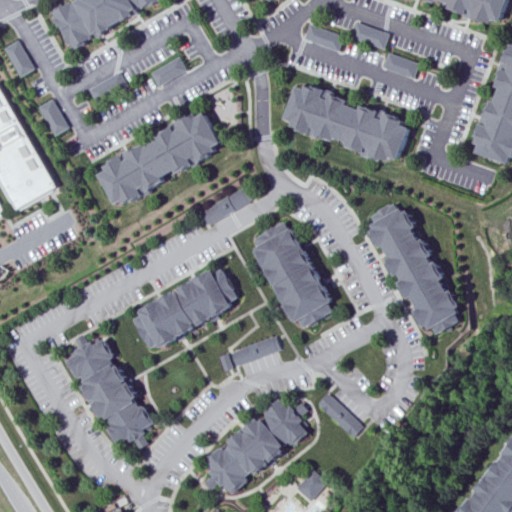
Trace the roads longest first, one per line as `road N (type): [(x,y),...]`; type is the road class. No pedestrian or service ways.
road 1 (residential): [(146,511),(145,496),(170,457),(253,381),(321,357),(381,412),(409,370),(406,348),(328,214),(282,194),(31,342),(104,463),(145,496)]
road 2 (residential): [(5,0),(85,140),(285,30),(317,0)]
road 3 (residential): [(285,30),(292,43),(454,103),(471,55),(325,0)]
road 4 (residential): [(214,0),(259,78),(261,140),(282,194)]
road 5 (residential): [(214,68),(187,22),(59,95)]
